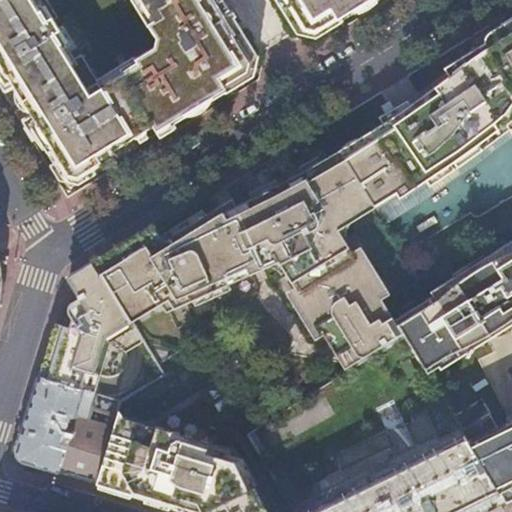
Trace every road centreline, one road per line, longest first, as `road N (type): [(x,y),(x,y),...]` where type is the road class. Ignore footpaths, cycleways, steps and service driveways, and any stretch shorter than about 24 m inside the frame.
road 1 (residential): [(461,0),(47,250)]
road 2 (residential): [(47,250),(0,407)]
